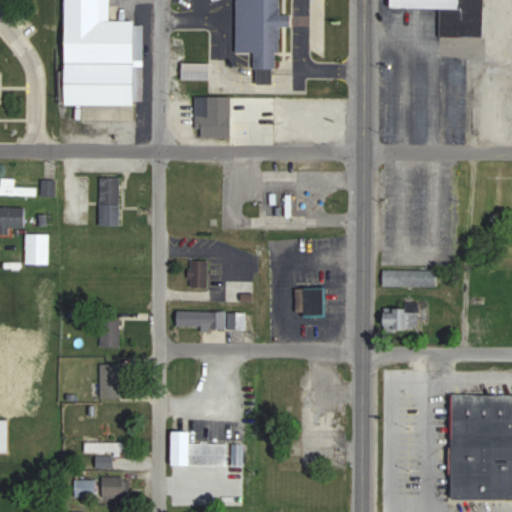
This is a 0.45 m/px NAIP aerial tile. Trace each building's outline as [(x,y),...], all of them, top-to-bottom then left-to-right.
[(68,0),(68,105),(83,105),(83,120),(135,120),(136,100),(145,100),(145,21),(112,21),(112,0),(68,0)] [(237,0),(240,53),(258,52),(259,84),(282,83),(279,27),(294,26),(294,15),(283,15),(282,0),(237,0)] [(487,37),(486,0),(395,0),(395,7),(442,7),(441,37),(487,37)] [(211,63),(183,63),(183,79),(211,79),(211,63)] [(234,137),(234,96),(201,96),(201,136),(234,137)] [(103,176),(103,227),(123,227),(123,176),(103,176)] [(17,187),(17,178),(0,178),(0,196),(38,196),(38,187),(17,187)] [(44,196),(57,196),(57,180),(44,180),(44,196)] [(11,227),(27,227),(27,207),(0,207),(0,227),(0,234),(11,234),(11,227)] [(28,264),(52,264),(52,234),(28,234),(28,264)] [(211,260),(191,260),(191,287),(211,287),(211,260)] [(439,270),(385,270),(385,286),(439,286),(439,270)] [(0,327),(16,327),(16,272),(0,272),(0,327)] [(298,288),(298,314),(328,314),(328,288),(298,288)] [(419,303),(407,303),(407,309),(387,309),(387,331),(419,331),(419,303)] [(248,329),(248,312),(180,311),(179,328),(248,329)] [(103,348),(123,348),(123,316),(103,316),(103,348)] [(125,363),(102,363),(102,397),(125,397),(125,363)] [(511,500),(511,394),(455,394),(454,500),(511,500)] [(10,420),(0,419),(0,452),(10,453),(10,420)] [(230,465),(231,442),(194,442),(194,430),(175,429),(175,465),(230,465)] [(87,442),(87,451),(126,451),(126,442),(87,442)] [(245,444),(235,444),(235,464),(245,464),(245,444)] [(115,468),(115,454),(98,454),(98,468),(115,468)] [(204,493),(202,474),(191,475),(192,494),(204,493)] [(98,479),(76,479),(76,497),(98,497),(98,479)]
